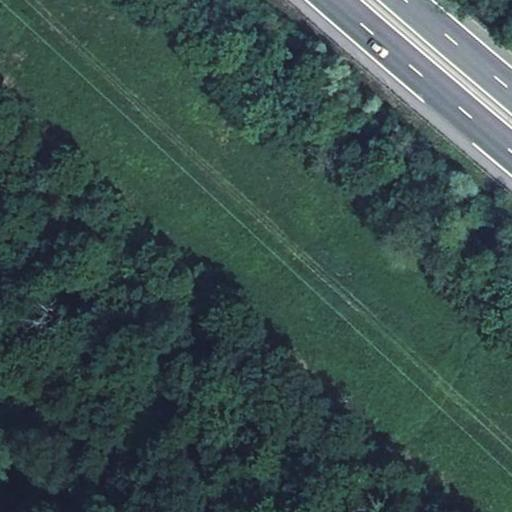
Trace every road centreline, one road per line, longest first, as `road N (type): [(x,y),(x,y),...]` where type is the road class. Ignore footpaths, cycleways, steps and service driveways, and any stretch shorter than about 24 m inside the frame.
road 1 (motorway): [(338,0),(511,149)]
road 2 (motorway): [(511,86),(409,0)]
